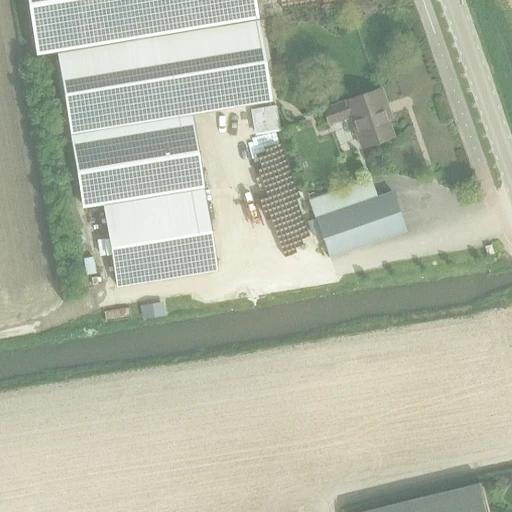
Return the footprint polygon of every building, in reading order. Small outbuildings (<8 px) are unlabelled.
[(25,0),(35,57),(57,53),(77,50),(257,21),(253,0),(25,0)] [(102,203),(103,207),(108,241),(98,242),(100,257),(111,255),(116,288),(216,272),(189,114),(270,101),(257,21),(77,50),(57,53),(83,206),(102,203)] [(349,117),(354,129),(361,147),(392,137),(382,107),(386,105),(380,89),(344,102),(321,110),(327,125),(349,117)] [(276,105),(252,109),(256,132),(280,128),(276,105)] [(371,182),(341,193),(346,207),(376,197),(371,182)] [(326,246),(329,257),(330,258),(405,232),(391,192),(376,197),(346,207),(316,218),(317,220),(308,223),(318,249),(326,246)] [(274,220),(262,223),(274,261),(306,252),(295,215),(274,221),(274,220)] [(489,511),(483,482),(359,511),(489,511)]
